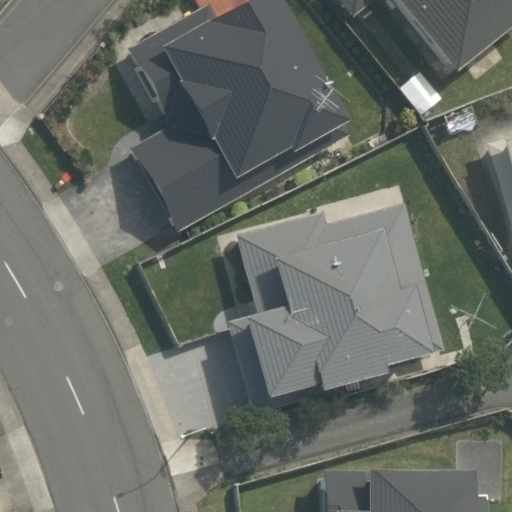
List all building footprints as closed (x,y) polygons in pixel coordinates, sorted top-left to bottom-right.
[(158,126),(122,149),(167,233),(286,165),(281,154),(338,121),(298,52),(305,48),(279,2),(270,8),(264,0),(231,0),(202,16),(199,3),(119,45),(158,126)] [(511,0),(327,0),(344,19),(366,0),(367,0),(435,79),(445,70),(451,77),(511,26),(511,0)] [(389,85),(412,114),(433,98),(410,69),(389,85)] [(511,126),(472,138),(505,251),(511,249),(511,126)] [(436,345),(393,201),(316,223),(312,211),(226,237),(248,308),(214,318),(241,409),(298,392),(301,399),(374,377),(372,370),(418,356),(417,351),(436,345)] [(469,511),(469,498),(458,498),(458,474),(356,472),(356,463),(309,462),(308,511),(292,511),(291,511),(469,511)]
